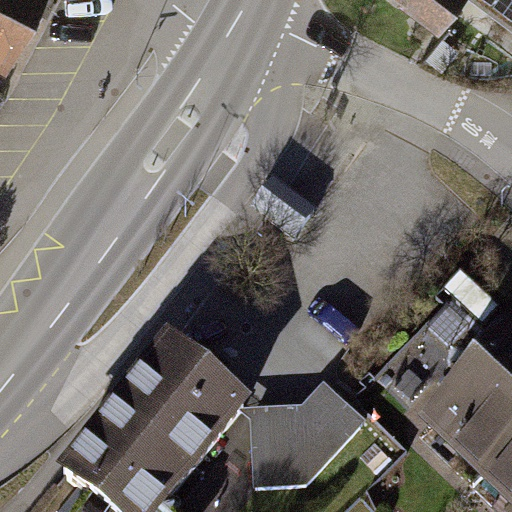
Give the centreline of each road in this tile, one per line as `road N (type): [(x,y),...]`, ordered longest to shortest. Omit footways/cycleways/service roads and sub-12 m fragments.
road 1 (secondary): [(228,44),(173,139),(0,387)]
road 2 (residential): [(511,145),(466,116),(243,15)]
